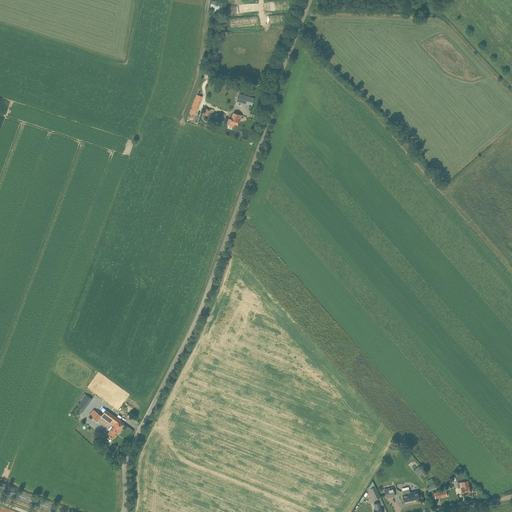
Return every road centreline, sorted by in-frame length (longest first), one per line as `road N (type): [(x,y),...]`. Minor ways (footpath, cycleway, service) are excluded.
road 1 (unclassified): [(124,511),(131,449),(208,288),(311,0)]
road 2 (track): [(297,36),(511,268)]
